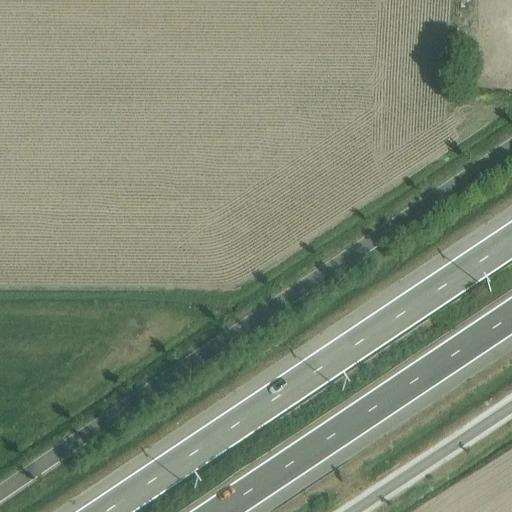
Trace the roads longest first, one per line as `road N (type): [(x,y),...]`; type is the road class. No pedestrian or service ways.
road 1 (tertiary): [(511,151),(0,495)]
road 2 (motorway): [(511,239),(105,511)]
road 3 (motorway): [(219,511),(511,316)]
road 4 (unclassified): [(511,407),(357,511)]
